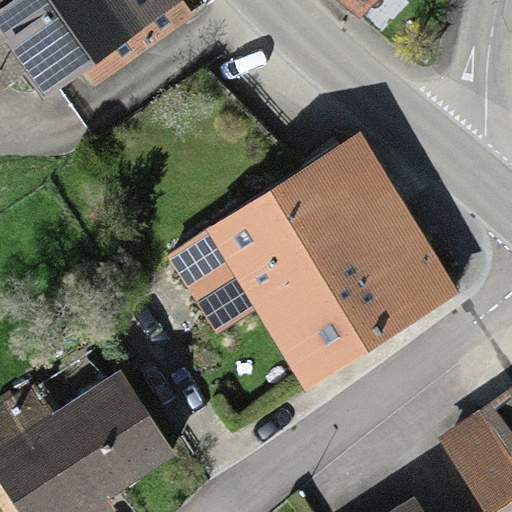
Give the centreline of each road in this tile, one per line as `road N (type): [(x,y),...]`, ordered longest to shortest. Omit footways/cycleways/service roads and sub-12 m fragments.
road 1 (residential): [(511,291),(217,511)]
road 2 (primary): [(272,0),(483,180)]
road 3 (secondary): [(483,180),(497,0)]
